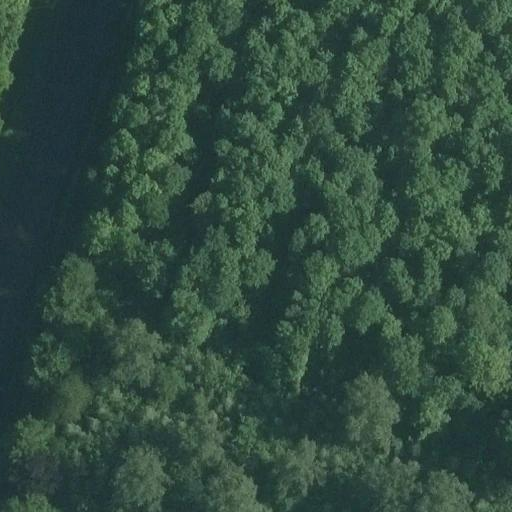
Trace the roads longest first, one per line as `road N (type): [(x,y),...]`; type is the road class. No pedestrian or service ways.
road 1 (track): [(51,251),(132,0)]
road 2 (track): [(0,410),(51,251)]
